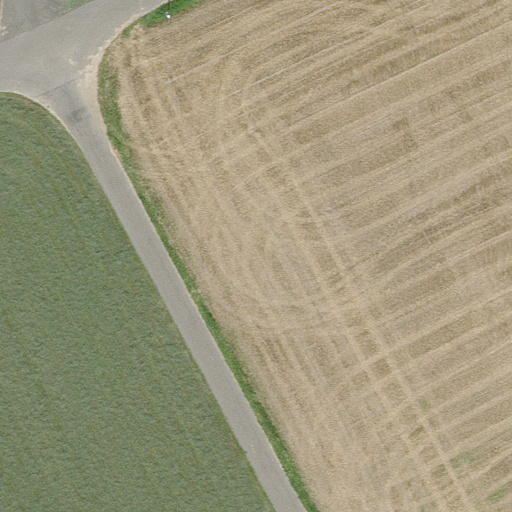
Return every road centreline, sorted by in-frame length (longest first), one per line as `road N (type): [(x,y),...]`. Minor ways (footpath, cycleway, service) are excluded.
road 1 (track): [(288,511),(44,53),(24,0)]
road 2 (track): [(0,73),(158,0)]
